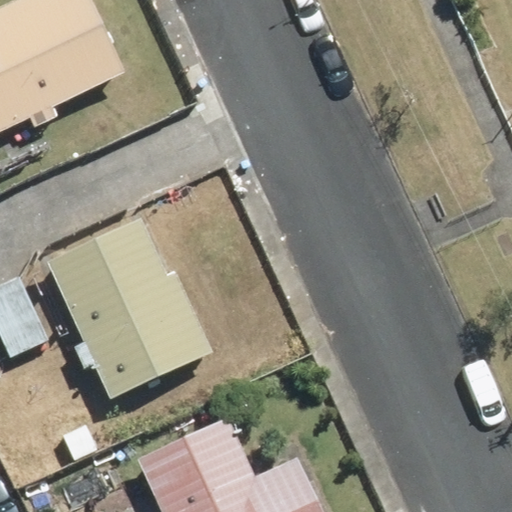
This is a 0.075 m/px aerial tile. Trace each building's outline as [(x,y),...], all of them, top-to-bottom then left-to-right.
[(0,139),(27,126),(31,135),(55,124),(51,115),(121,83),(82,0),(27,0),(0,13),(0,139)] [(137,229),(43,271),(80,351),(72,355),(81,374),(89,371),(106,407),(209,360),(172,279),(162,283),(137,229)] [(22,283),(0,292),(0,349),(6,365),(50,346),(22,283)] [(225,427),(134,468),(153,511),(312,511),(292,466),(251,484),(225,427)] [(56,489),(65,511),(77,511),(128,491),(116,464),(56,489)]
